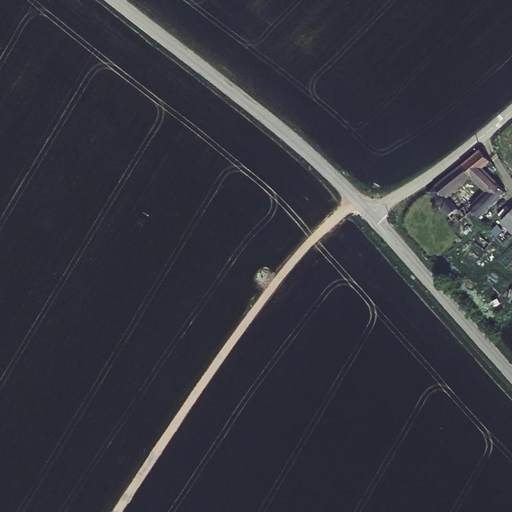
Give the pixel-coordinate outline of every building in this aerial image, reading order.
[(454,173),(462,182),(469,176),(488,192),(473,207),(473,211),(481,218),(505,193),(482,169),(490,161),(481,151),(460,167),(454,173)] [(454,173),(447,179),(455,188),(462,182),(454,173)] [(447,179),(428,194),(451,219),(449,222),(455,226),(462,219),(469,214),(461,207),(456,211),(446,201),(443,197),(451,191),(455,188),(447,179)] [(443,197),(446,201),(454,194),(451,191),(443,197)] [(467,206),(461,207),(469,214),(473,211),(473,207),(471,206),(467,206)] [(511,211),(502,222),(505,225),(511,231),(511,211)] [(490,223),(476,243),(485,250),(501,230),(490,223)] [(462,232),(453,241),(457,247),(467,237),(462,232)]
